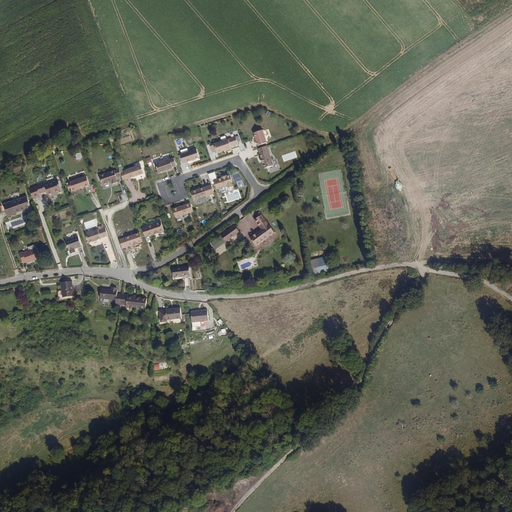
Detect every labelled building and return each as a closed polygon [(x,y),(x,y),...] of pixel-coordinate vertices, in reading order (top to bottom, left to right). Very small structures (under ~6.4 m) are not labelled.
[(267,142),(262,130),(253,133),(257,145),(267,142)] [(231,148),(231,146),(238,144),(236,137),(213,144),(217,153),(225,150),(226,150),(231,149),(231,148)] [(273,165),(268,151),(266,145),(258,148),(260,152),(259,153),(261,158),(260,158),(262,163),(263,163),(265,168),(273,165)] [(198,158),(195,149),(179,155),(182,163),(198,158)] [(171,167),(173,166),(175,165),(172,158),(154,164),(157,173),(166,170),(166,171),(171,169),(171,168),(171,167)] [(143,173),(140,165),(123,170),(123,171),(126,178),(126,179),(143,173)] [(117,179),(116,177),(121,175),(120,172),(118,168),(99,175),(102,184),(111,181),(112,183),(117,182),(116,179),(117,179)] [(232,183),(229,175),(225,176),(221,177),(221,178),(217,179),(212,181),(215,189),(226,186),(227,188),(232,187),(231,184),(232,183)] [(89,185),(86,176),(68,181),(71,190),(89,185)] [(61,189),(58,180),(45,185),(45,183),(40,185),(42,192),(47,191),(49,197),(54,195),(53,192),(56,191),(61,189)] [(193,200),(213,193),(211,185),(203,187),(198,189),(196,189),(191,191),(190,192),(193,200)] [(39,193),(36,186),(29,188),(32,195),(33,198),(40,196),(39,193)] [(31,208),(27,197),(11,203),(11,202),(4,204),(6,211),(13,208),(15,214),(31,208)] [(193,212),(190,203),(183,205),(179,206),(173,208),(173,209),(175,218),(193,212)] [(15,214),(13,208),(6,211),(8,216),(8,217),(15,214)] [(256,247),(275,233),(261,215),(254,220),(261,229),(250,238),(256,247)] [(163,230),(161,222),(142,227),(144,236),(149,235),(149,236),(154,234),(154,233),(163,230)] [(239,231),(234,225),(220,235),(225,241),(239,231)] [(108,234),(105,226),(98,229),(97,228),(85,233),(88,242),(93,240),(93,239),(96,238),(96,239),(101,237),(101,236),(108,234)] [(142,242),(139,232),(119,239),(122,249),(133,245),(133,246),(138,244),(138,243),(142,242)] [(81,246),(77,236),(65,240),(68,251),(69,250),(71,254),(76,252),(74,248),(81,246)] [(40,259),(36,249),(24,253),(23,252),(19,253),(23,263),(26,262),(27,263),(40,259)] [(314,276),(329,272),(327,264),(312,268),(314,276)] [(189,277),(188,266),(172,268),(173,278),(189,277)] [(73,296),(72,281),(60,282),(61,297),(73,296)] [(120,305),(121,294),(117,294),(117,291),(116,291),(116,288),(111,288),(110,291),(100,290),(99,300),(115,301),(114,305),(120,305)] [(146,310),(147,298),(135,296),(135,298),(128,297),(128,295),(121,294),(120,305),(126,306),(126,308),(146,310)] [(182,319),(180,309),(166,310),(166,312),(160,312),(161,323),(167,323),(167,321),(182,319)] [(209,322),(207,311),(191,313),(192,324),(209,322)]
